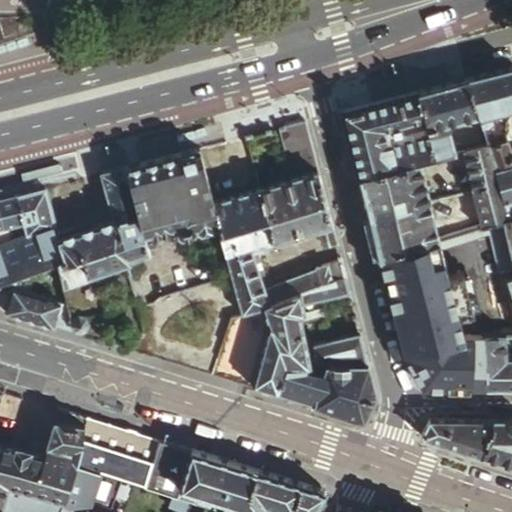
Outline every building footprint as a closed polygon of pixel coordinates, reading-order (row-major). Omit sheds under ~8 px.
[(0,30),(1,36),(20,29),(20,15),(0,15),(0,30)] [(511,63),(511,64),(466,76),(476,113),(484,142),(492,167),(511,162),(511,160),(511,148),(507,147),(502,131),(506,126),(504,118),(498,118),(496,110),(511,105),(511,63)] [(476,113),(466,76),(417,89),(423,115),(427,130),(433,156),(453,150),(450,137),(446,120),(472,114),(476,113)] [(341,108),(358,175),(418,159),(433,156),(427,130),(386,140),(382,126),(423,115),(417,89),(415,89),(341,108)] [(462,148),(484,142),(476,113),(472,114),(477,130),(450,137),(453,150),(462,148)] [(292,174),(318,167),(306,120),(280,127),(292,174)] [(492,167),(484,142),(462,148),(473,187),(496,181),(492,167)] [(219,222),(213,199),(199,145),(125,164),(143,232),(156,229),(160,233),(166,237),(182,232),(189,236),(217,229),(219,222)] [(453,150),(433,156),(418,159),(428,199),(473,187),(462,148),(453,150)] [(358,175),(368,214),(428,199),(418,159),(358,175)] [(492,167),(496,181),(503,201),(511,198),(511,161),(511,162),(492,167)] [(120,165),(101,170),(113,212),(113,216),(125,260),(149,254),(146,246),(143,232),(125,164),(120,165)] [(335,233),(318,167),(292,174),(259,184),(267,215),(220,227),(221,230),(232,275),(241,308),(262,300),(320,279),(345,273),(341,255),(315,264),(314,267),(267,283),(257,248),(262,247),(260,241),(314,222),(319,237),(335,233)] [(503,201),(496,181),(473,187),(482,221),(490,219),(503,215),(507,214),(503,201)] [(259,184),(213,199),(219,222),(220,227),(267,215),(259,184)] [(48,197),(45,185),(21,191),(17,193),(24,219),(52,212),(51,207),(48,197)] [(22,219),(24,219),(17,193),(0,196),(0,212),(3,224),(9,223),(22,219)] [(511,198),(503,201),(507,214),(511,212),(511,198)] [(428,199),(368,214),(379,255),(438,236),(428,199)] [(25,229),(54,220),(53,216),(52,212),(24,219),(22,219),(25,229)] [(511,212),(507,214),(503,215),(511,252),(511,212)] [(511,252),(503,215),(490,219),(511,315),(511,252)] [(125,260),(113,216),(80,227),(79,223),(57,230),(69,275),(125,260)] [(0,281),(64,258),(57,230),(54,220),(25,229),(11,232),(0,235),(0,281)] [(9,223),(3,224),(0,225),(0,235),(11,232),(9,223)] [(446,269),(438,236),(379,255),(399,333),(441,332),(461,332),(456,312),(468,309),(467,304),(459,270),(458,266),(446,269)] [(157,297),(159,294),(149,254),(125,260),(136,303),(157,297)] [(0,303),(6,305),(13,284),(61,299),(66,285),(69,276),(69,275),(64,258),(0,281),(0,303)] [(79,328),(130,343),(142,324),(136,303),(125,260),(69,275),(69,276),(79,309),(74,326),(79,328)] [(466,269),(459,270),(467,304),(474,302),(466,269)] [(350,289),(345,273),(320,279),(262,300),(268,326),(252,380),(277,388),(285,359),(368,359),(360,329),(314,339),(313,340),(307,342),(299,309),(305,308),(303,299),(350,289)] [(199,364),(212,368),(233,311),(241,308),(232,275),(159,294),(157,297),(136,303),(142,324),(130,343),(147,349),(158,352),(199,364)] [(13,284),(6,305),(23,311),(55,321),(60,302),(61,299),(13,284)] [(71,287),(66,285),(61,299),(67,301),(71,287)] [(268,326),(262,300),(241,308),(233,311),(212,368),(252,380),(268,326)] [(60,302),(55,321),(74,326),(79,309),(60,302)] [(511,330),(484,331),(484,385),(511,384),(511,354),(511,355),(511,346),(505,346),(505,339),(511,338),(511,330)] [(447,384),(484,385),(484,331),(461,332),(441,332),(441,349),(439,356),(435,356),(438,365),(437,366),(441,375),(444,375),(447,384)] [(441,349),(441,332),(399,333),(403,348),(422,383),(447,384),(444,375),(441,375),(437,366),(438,365),(435,356),(439,356),(441,349)] [(376,390),(368,359),(285,359),(277,388),(280,389),(305,397),(364,415),(376,390)] [(54,511),(69,462),(84,414),(70,409),(56,405),(43,455),(0,443),(0,501),(0,499),(15,501),(15,496),(33,500),(30,511),(54,511)] [(77,437),(150,458),(157,436),(84,414),(77,437)] [(455,444),(482,452),(493,416),(430,414),(420,433),(455,444)] [(511,416),(493,416),(482,452),(498,457),(511,461),(511,416)] [(172,441),(157,436),(150,458),(143,484),(172,493),(175,494),(191,446),(172,441)] [(150,458),(77,437),(69,462),(96,470),(118,476),(143,484),(150,458)] [(229,511),(240,511),(255,466),(191,446),(175,494),(186,498),(203,503),(229,511)] [(96,470),(69,462),(54,511),(78,511),(67,508),(86,504),(87,500),(107,505),(118,476),(96,470)] [(311,511),(324,487),(291,477),(255,466),(240,511),(311,511)] [(172,493),(168,501),(181,508),(186,498),(175,494),(172,493)] [(229,511),(203,503),(200,511),(229,511)]
